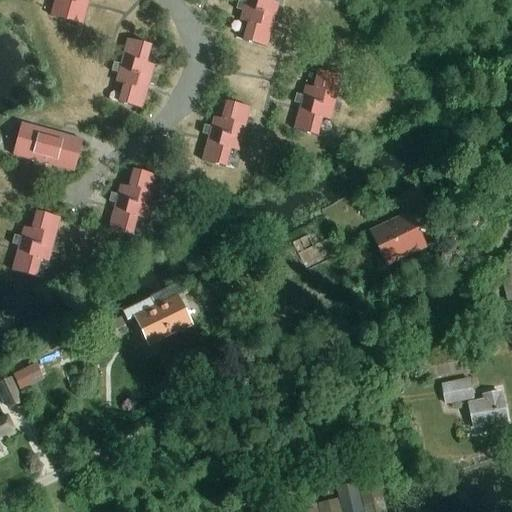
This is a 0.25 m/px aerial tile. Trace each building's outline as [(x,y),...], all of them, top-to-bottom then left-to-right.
[(87,0),(53,0),(50,14),(81,22),(87,0)] [(270,4),(271,0),(244,0),(243,7),(274,16),(276,6),(270,4)] [(249,20),(244,39),(265,45),(274,16),(243,7),(240,18),(249,20)] [(145,66),(151,45),(127,38),(119,68),(149,76),(152,68),(145,66)] [(125,82),(120,100),(141,106),(149,76),(119,68),(116,79),(125,82)] [(314,91),(304,89),(302,97),(332,106),(340,76),(320,70),(314,91)] [(322,114),(329,116),(332,106),(302,97),(294,127),(317,134),(322,114)] [(222,123),(213,120),(210,130),(240,139),(249,108),(228,102),(222,123)] [(21,124),(19,133),(13,154),(44,162),(52,132),(43,130),(21,124)] [(232,146),(238,148),(240,139),(210,130),(202,160),(226,167),(232,146)] [(74,169),(76,164),(82,140),(52,132),(44,162),(55,165),(74,169)] [(129,191),(119,188),(117,196),(148,205),(156,175),(135,169),(129,191)] [(370,231),(388,267),(428,248),(411,211),(426,204),(417,187),(399,196),(407,213),(370,231)] [(138,214),(145,216),(148,205),(117,196),(108,226),(132,233),(138,214)] [(32,232),(23,229),(21,239),(51,248),(60,218),(38,211),(32,232)] [(335,252),(341,248),(333,234),(312,245),(307,234),(292,242),(307,270),(336,255),(335,252)] [(40,256),(48,258),(51,248),(21,239),(12,269),(35,276),(40,256)] [(511,264),(500,267),(508,302),(511,300),(511,264)] [(151,296),(170,333),(192,322),(174,285),(151,296)] [(149,344),(170,333),(151,296),(123,310),(127,319),(135,315),(149,344)] [(99,328),(104,337),(126,326),(122,317),(99,328)] [(36,364),(13,375),(21,391),(44,380),(36,364)] [(0,383),(0,389),(9,409),(23,402),(12,378),(0,383)] [(473,426),(507,419),(502,396),(500,396),(498,390),(483,393),(484,399),(474,401),(469,379),(441,384),(444,401),(468,396),(470,402),(468,403),(473,426)] [(0,436),(15,429),(8,414),(0,418),(0,436)] [(295,507),(296,511),(387,511),(381,486),(295,507)]
